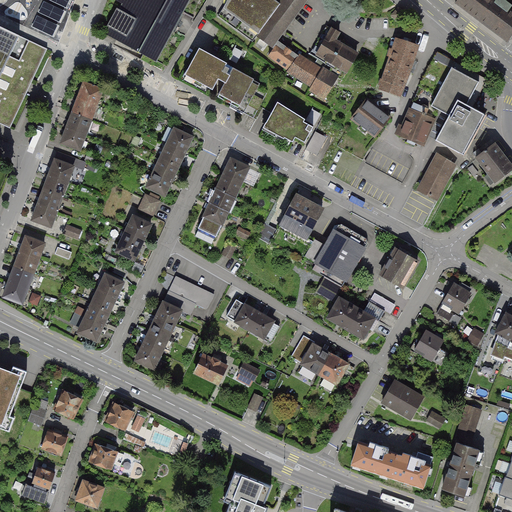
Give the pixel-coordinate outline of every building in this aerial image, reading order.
[(120,0),(102,32),(140,53),(171,0),(120,0)] [(191,0),(171,0),(141,54),(156,63),(191,0)] [(221,0),(259,27),(278,0),(221,0)] [(274,43),(306,0),(282,0),(259,32),(274,43)] [(457,0),(456,1),(509,41),(511,36),(511,10),(510,9),(511,6),(511,5),(506,2),(504,0),(457,0)] [(331,23),(315,49),(348,69),(360,50),(337,37),(341,29),(331,23)] [(0,123),(7,126),(9,122),(8,121),(9,118),(11,119),(13,114),(22,101),(25,94),(23,93),(27,82),(30,84),(34,74),(38,60),(41,56),(39,55),(40,52),(42,53),(44,48),(0,26),(0,123)] [(401,96),(419,49),(396,40),(378,87),(401,96)] [(341,79),(284,41),(270,63),(326,100),(341,79)] [(225,57),(198,42),(182,70),(209,85),(225,57)] [(479,80),(437,58),(396,136),(423,150),(429,138),(463,156),(483,119),(464,109),(479,80)] [(230,63),(216,87),(240,101),(254,76),(230,63)] [(80,85),(75,99),(98,108),(103,93),(80,85)] [(390,115),(366,96),(350,116),(374,135),(390,115)] [(75,99),(69,113),(92,122),(98,108),(75,99)] [(313,126),(276,105),(261,132),(298,152),(313,126)] [(69,113),(64,127),(87,136),(92,122),(69,113)] [(186,152),(193,137),(168,126),(161,141),(186,152)] [(64,127),(58,143),(81,151),(87,136),(64,127)] [(180,167),(186,152),(161,141),(155,157),(180,167)] [(511,173),(511,171),(492,142),(471,156),(492,187),(511,173)] [(438,204),(462,161),(439,149),(415,191),(438,204)] [(230,155),(223,169),(245,179),(252,165),(230,155)] [(173,183),(180,167),(155,157),(148,172),(173,183)] [(54,161),(48,176),(71,185),(77,170),(54,161)] [(223,169),(217,183),(239,193),(245,179),(223,169)] [(167,198),(173,183),(148,172),(142,187),(167,198)] [(48,176),(42,191),(65,200),(71,185),(48,176)] [(217,183),(210,197),(233,207),(239,193),(217,183)] [(42,191),(36,205),(59,214),(65,200),(42,191)] [(161,199),(146,192),(138,210),(153,217),(161,199)] [(327,213),(297,196),(281,225),(311,242),(327,213)] [(210,197),(204,211),(226,221),(233,207),(210,197)] [(36,205),(31,220),(53,229),(59,214),(36,205)] [(146,239),(154,222),(131,211),(123,228),(146,239)] [(223,223),(204,214),(198,227),(217,235),(223,223)] [(81,238),(84,229),(69,223),(65,232),(81,238)] [(369,244),(338,227),(317,266),(347,283),(369,244)] [(139,256),(146,239),(123,228),(115,245),(139,256)] [(24,233),(19,248),(42,257),(47,242),(24,233)] [(72,251),(58,246),(55,254),(69,259),(72,251)] [(19,248),(13,263),(36,272),(42,257),(19,248)] [(419,264),(394,250),(378,279),(403,293),(419,264)] [(13,263),(7,277),(30,286),(36,272),(13,263)] [(118,295),(125,279),(105,270),(98,285),(118,295)] [(7,277),(1,292),(24,301),(30,286),(7,277)] [(178,278),(171,294),(209,312),(217,295),(178,278)] [(337,302),(344,286),(325,278),(318,293),(337,302)] [(471,295),(452,283),(440,304),(459,316),(471,295)] [(112,310),(118,295),(98,285),(91,300),(112,310)] [(384,309),(392,313),(397,303),(375,292),(366,311),(380,318),(384,309)] [(105,325),(112,310),(91,300),(84,315),(105,325)] [(358,310),(340,300),(328,321),(346,331),(358,310)] [(160,303),(151,322),(173,333),(182,313),(160,303)] [(258,314),(239,303),(228,322),(247,333),(258,314)] [(376,320),(358,310),(346,331),(364,341),(376,320)] [(277,324),(258,314),(247,333),(266,344),(277,324)] [(511,339),(511,316),(506,314),(493,337),(509,346),(511,339)] [(98,339),(105,325),(84,315),(78,330),(98,339)] [(151,322),(142,342),(163,352),(173,333),(151,322)] [(476,326),(469,340),(480,345),(487,331),(476,326)] [(445,343),(425,331),(411,352),(431,365),(445,343)] [(142,342),(132,362),(154,372),(163,352),(142,342)] [(330,356),(311,345),(300,365),(319,375),(330,356)] [(229,366),(201,352),(191,374),(218,387),(229,366)] [(349,367),(330,356),(319,375),(337,386),(349,367)] [(0,428),(1,428),(22,370),(0,361),(0,428)] [(245,362),(238,378),(253,385),(261,369),(245,362)] [(426,398),(393,380),(380,405),(413,423),(426,398)] [(83,398),(60,387),(50,409),(74,419),(83,398)] [(258,411),(265,396),(256,392),(249,408),(258,411)] [(124,431),(135,408),(119,400),(107,423),(124,431)] [(48,410),(34,405),(29,421),(43,425),(48,410)] [(429,420),(438,424),(442,416),(433,412),(429,420)] [(62,457),(70,436),(47,427),(39,448),(62,457)] [(484,450),(453,441),(437,492),(467,501),(484,450)] [(117,449),(98,442),(90,464),(109,471),(117,449)] [(351,467),(386,478),(394,455),(359,444),(351,467)] [(386,478),(421,489),(429,466),(394,455),(386,478)] [(270,478),(235,465),(223,495),(231,498),(225,511),(262,511),(265,504),(260,503),(270,478)] [(50,488),(55,472),(37,466),(31,482),(50,488)] [(106,485),(83,477),(74,501),(97,509),(106,485)] [(511,482),(506,480),(500,498),(511,501),(511,482)] [(26,483),(22,493),(45,502),(49,491),(26,483)]
